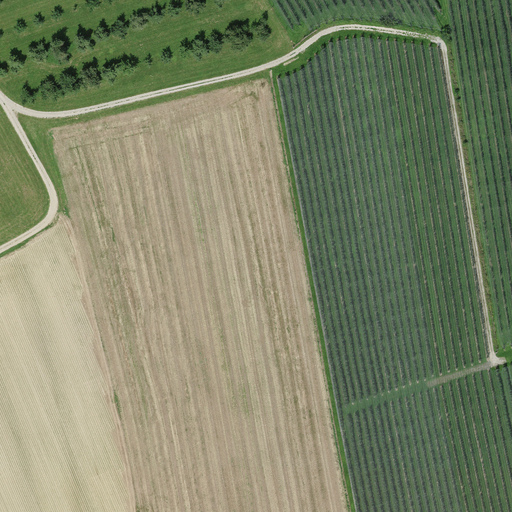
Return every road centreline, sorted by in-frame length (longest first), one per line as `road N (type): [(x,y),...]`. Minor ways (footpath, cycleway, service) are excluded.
road 1 (track): [(0,95),(38,114),(90,109),(279,64),(351,25),(449,40)]
road 2 (track): [(443,0),(496,359)]
road 3 (track): [(0,95),(54,198),(44,223),(0,250)]
road 4 (track): [(344,412),(511,354)]
